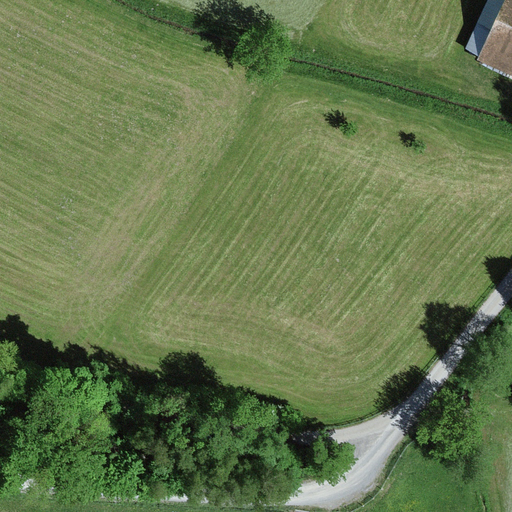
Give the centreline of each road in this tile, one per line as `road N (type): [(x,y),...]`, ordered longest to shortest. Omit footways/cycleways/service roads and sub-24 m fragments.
road 1 (track): [(381,441),(346,484),(298,501),(144,497),(0,480)]
road 2 (track): [(381,441),(224,431),(73,400),(0,369)]
road 3 (unclassified): [(511,278),(381,441)]
